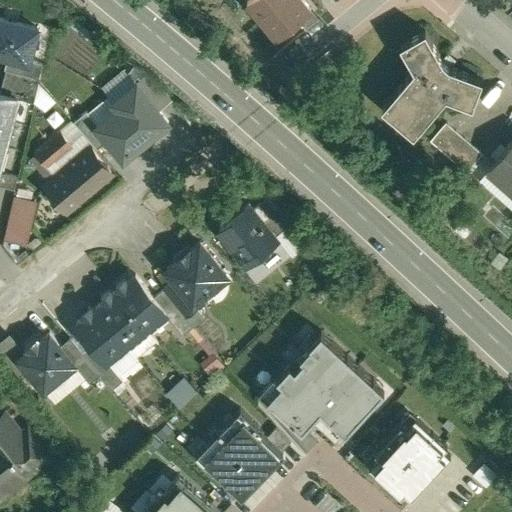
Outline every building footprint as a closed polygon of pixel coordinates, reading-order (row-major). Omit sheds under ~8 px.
[(312,9),(305,0),(249,0),(248,0),(278,37),(312,9)] [(39,26),(0,16),(0,51),(10,54),(30,59),(30,58),(39,26)] [(443,59),(425,28),(400,42),(415,67),(386,101),(418,127),(447,93),(472,103),(482,76),(447,63),(443,59)] [(44,62),(30,58),(30,59),(10,54),(6,68),(7,68),(41,77),(44,62)] [(41,77),(7,68),(1,91),(18,96),(18,97),(35,101),(41,77)] [(102,76),(80,94),(89,104),(110,86),(102,76)] [(140,80),(125,92),(138,108),(120,123),(106,107),(91,120),(126,162),(175,120),(140,80)] [(1,91),(0,90),(0,117),(12,121),(18,97),(18,96),(1,91)] [(80,94),(63,108),(75,123),(92,109),(89,104),(80,94)] [(12,121),(0,117),(0,144),(5,146),(12,121)] [(482,153),(446,122),(431,139),(467,170),(482,153)] [(62,130),(36,151),(49,167),(75,145),(62,130)] [(511,140),(489,166),(491,167),(496,162),(511,176),(511,140)] [(75,145),(49,167),(57,176),(48,184),(69,208),(113,172),(91,148),(83,155),(75,145)] [(19,175),(0,170),(0,184),(16,188),(19,175)] [(37,200),(15,196),(6,240),(28,244),(37,200)] [(294,221),(267,197),(255,208),(277,235),(294,221)] [(251,203),(221,227),(248,261),(253,258),(255,261),(264,257),(271,252),(276,243),(274,240),(278,237),(277,235),(255,208),(251,203)] [(201,241),(168,267),(176,277),(195,300),(196,299),(227,273),(201,241)] [(155,296),(137,273),(128,281),(126,278),(117,284),(120,287),(117,290),(147,327),(167,311),(168,311),(155,296)] [(195,300),(176,277),(164,287),(165,288),(187,315),(197,306),(200,304),(196,299),(195,300)] [(187,315),(165,288),(155,296),(168,311),(167,311),(177,323),(187,315)] [(147,327),(117,290),(114,292),(111,289),(103,296),(105,299),(97,306),(127,344),(147,327)] [(127,344),(97,306),(94,309),(91,306),(83,312),(85,316),(76,323),(93,343),(107,360),(108,360),(127,344)] [(205,316),(197,306),(187,315),(194,325),(205,316)] [(187,315),(177,323),(185,333),(194,325),(187,315)] [(314,414),(339,437),(385,388),(321,326),(260,390),(301,428),(314,414)] [(51,331),(20,357),(45,388),(76,363),(77,362),(62,344),(51,331)] [(84,351),(72,336),(62,344),(77,362),(76,363),(91,382),(102,373),(84,351)] [(107,360),(93,343),(84,351),(102,373),(114,388),(124,379),(108,360),(107,360)] [(217,353),(204,363),(211,374),(224,364),(217,353)] [(167,392),(181,406),(198,388),(183,374),(167,392)] [(287,448),(240,404),(196,451),(242,495),(287,448)] [(409,408),(363,459),(399,490),(402,487),(410,494),(450,448),(446,445),(448,442),(409,408)] [(0,485),(12,476),(17,482),(52,454),(37,435),(31,441),(6,410),(0,415),(0,485)] [(474,472),(487,483),(498,470),(484,459),(474,472)] [(218,511),(175,474),(142,511),(218,511)]
